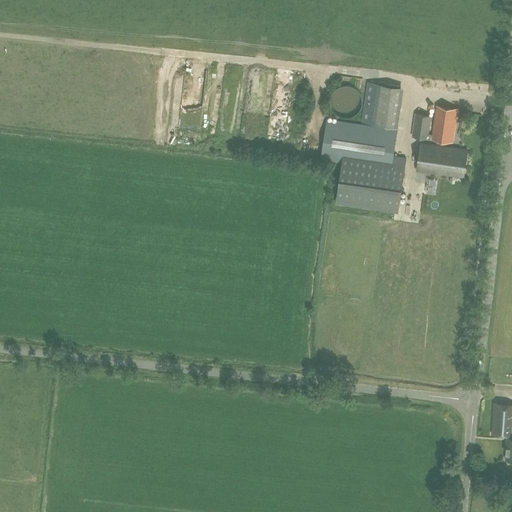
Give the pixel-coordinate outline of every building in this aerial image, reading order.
[(186,72),(179,133),(191,135),(198,74),(186,72)] [(341,86),(338,87),(335,90),(333,92),(331,96),(330,99),(330,103),(331,106),(333,110),(335,113),(338,115),(341,116),(345,117),(348,117),(352,116),(355,115),(358,112),(360,110),(362,106),(363,103),(363,99),(362,96),(360,92),(358,89),(355,87),(352,86),(348,85),(345,85),(341,86)] [(377,125),(398,129),(403,90),(382,87),(377,125)] [(430,133),(432,115),(415,113),(412,136),(453,142),(458,108),(436,105),(432,134),(430,133)] [(321,159),(342,162),(391,170),(394,155),(397,129),(327,119),(321,159)] [(464,176),(468,150),(422,143),(418,169),(464,176)] [(391,170),(342,162),(336,203),(398,212),(406,157),(394,155),(391,170)] [(493,434),(509,434),(511,434),(511,403),(495,402),(493,434)]
